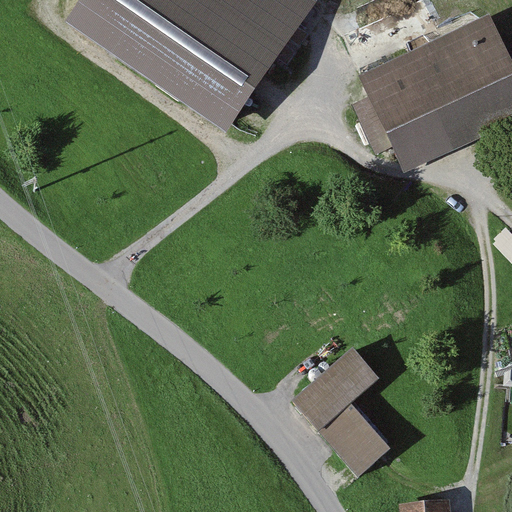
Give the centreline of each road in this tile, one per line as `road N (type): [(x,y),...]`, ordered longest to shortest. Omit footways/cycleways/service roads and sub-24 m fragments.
road 1 (tertiary): [(0,202),(229,388),(333,511)]
road 2 (track): [(468,511),(491,334),(475,192)]
